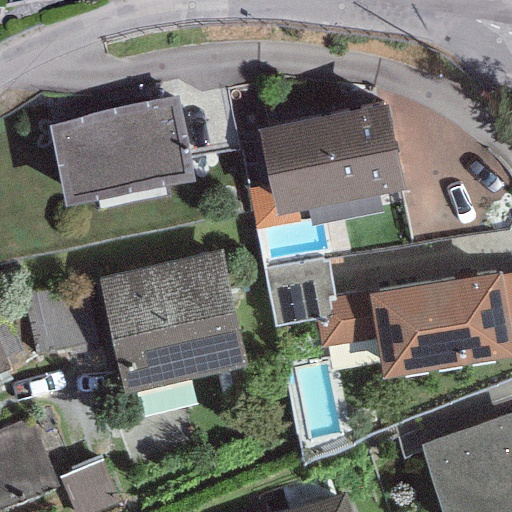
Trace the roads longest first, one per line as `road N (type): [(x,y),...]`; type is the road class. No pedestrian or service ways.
road 1 (unclassified): [(371,1),(168,7),(102,19),(0,64)]
road 2 (unclassified): [(511,26),(371,1)]
